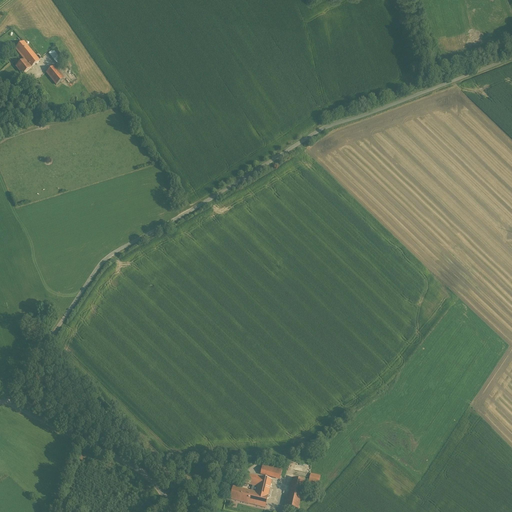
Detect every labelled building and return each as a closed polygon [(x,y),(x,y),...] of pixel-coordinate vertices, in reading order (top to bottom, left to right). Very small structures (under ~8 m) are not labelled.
[(24,42),(15,49),(21,56),(25,61),(34,54),(24,42)] [(52,51),(49,53),(58,65),(62,61),(58,57),(52,51)] [(25,61),(21,56),(7,68),(16,80),(39,61),(34,55),(34,54),(25,61)] [(54,67),(45,74),(55,86),(64,79),(54,67)] [(32,84),(30,91),(38,94),(40,87),(32,84)] [(283,466),(264,462),(261,472),(280,477),(283,466)] [(253,492),(250,504),(265,508),(272,480),(245,474),(243,483),(253,485),(251,491),(253,492)] [(320,476),(310,474),(309,482),(318,484),(320,476)] [(305,481),(292,478),(286,506),(299,509),(305,481)] [(230,500),(250,504),(253,492),(251,491),(233,487),(230,500)]
